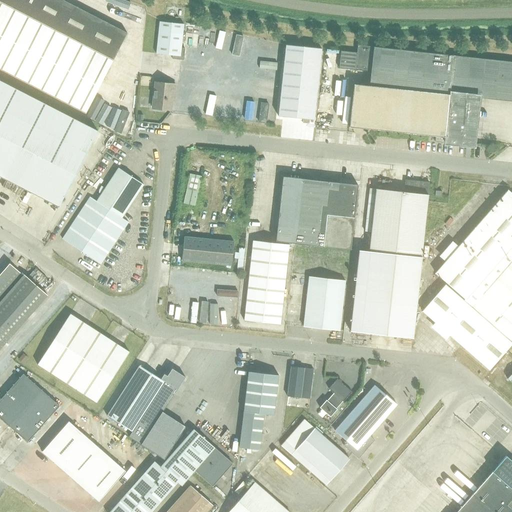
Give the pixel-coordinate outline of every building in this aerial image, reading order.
[(0,0),(0,69),(85,113),(127,33),(63,0),(0,0)] [(183,60),(184,48),(181,48),(183,24),(160,21),(156,53),(172,55),(172,58),(183,60)] [(285,44),(277,116),(313,120),(321,48),(285,44)] [(452,142),(471,144),(476,98),(511,101),(511,62),(357,45),(356,53),(340,51),(338,68),(370,72),(369,86),(353,84),(348,127),(435,136),(434,142),(452,143),(452,142)] [(0,176),(58,206),(97,131),(0,81),(0,176)] [(174,94),(175,85),(155,82),(152,108),(170,110),(172,94),(174,94)] [(86,243),(81,252),(100,264),(128,222),(121,218),(143,185),(118,168),(96,201),(89,197),(67,230),(86,243)] [(194,206),(201,176),(189,174),(183,203),(194,206)] [(275,241),(295,244),(350,250),(357,185),(282,177),(275,241)] [(371,232),(368,253),(421,258),(429,183),(405,180),(403,192),(369,188),(364,231),(371,232)] [(511,247),(511,246),(511,244),(511,194),(507,190),(435,273),(464,299),(463,301),(445,285),(422,311),(489,370),(511,343),(471,308),(472,307),(511,342),(511,247)] [(234,242),(184,237),(181,261),(231,266),(234,242)] [(244,320),(280,324),(288,245),(252,241),(244,320)] [(421,258),(368,253),(359,252),(350,331),(412,338),(421,258)] [(9,263),(0,273),(14,285),(17,283),(23,276),(9,263)] [(0,273),(0,287),(7,294),(10,291),(14,285),(0,273)] [(24,275),(23,276),(17,283),(40,303),(47,295),(24,275)] [(308,276),(303,327),(339,331),(345,280),(308,276)] [(17,283),(14,285),(10,291),(33,311),(40,303),(17,283)] [(10,291),(7,294),(3,298),(26,319),(33,311),(10,291)] [(3,298),(0,301),(0,309),(19,327),(26,319),(3,298)] [(0,323),(12,334),(19,327),(0,309),(0,323)] [(70,313),(37,364),(96,403),(129,352),(70,313)] [(0,337),(6,342),(12,334),(0,323),(0,337)] [(23,354),(19,359),(23,363),(28,357),(23,354)] [(164,381),(139,365),(106,415),(131,432),(164,381)] [(290,366),(287,396),(300,398),(309,399),(313,369),(304,368),(290,366)] [(131,432),(128,437),(164,459),(179,435),(157,420),(162,412),(177,389),(185,377),(171,368),(167,376),(164,374),(160,379),(164,381),(131,432)] [(243,413),(239,447),(259,450),(263,414),(273,415),(278,375),(248,372),(243,413)] [(0,418),(27,442),(59,406),(23,374),(0,399),(0,418)] [(343,402),(352,392),(337,379),(328,388),(333,393),(327,401),(326,400),(319,408),(321,409),(326,413),(330,417),(336,409),(336,408),(342,401),(343,402)] [(374,385),(334,430),(347,442),(343,446),(357,458),(369,446),(365,441),(397,405),(374,385)] [(321,409),(317,414),(322,418),(326,413),(321,409)] [(349,459),(321,435),(322,433),(315,427),(314,428),(304,419),(280,445),(326,485),(330,480),(349,459)] [(60,468),(87,438),(68,421),(41,452),(60,468)] [(165,461),(160,467),(177,482),(181,486),(188,477),(194,471),(212,486),(232,463),(193,429),(165,461)] [(87,438),(60,468),(79,485),(106,454),(87,438)] [(125,471),(106,454),(79,485),(98,502),(125,471)] [(511,511),(511,462),(505,456),(472,494),(493,511),(511,511)] [(150,511),(177,482),(154,461),(109,511),(150,511)] [(263,490),(254,482),(227,511),(288,511),(272,498),(263,490)] [(206,511),(213,505),(190,485),(166,511),(206,511)] [(493,511),(472,494),(456,511),(493,511)]
